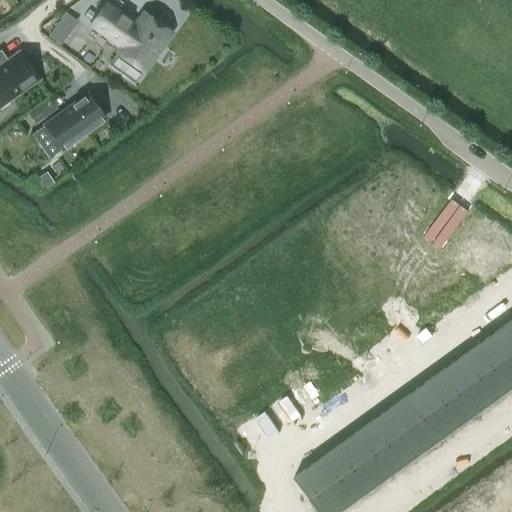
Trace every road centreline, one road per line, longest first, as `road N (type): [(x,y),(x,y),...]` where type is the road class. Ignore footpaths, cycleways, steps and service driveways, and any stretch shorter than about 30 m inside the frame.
road 1 (unclassified): [(511,178),(262,0)]
road 2 (unclassified): [(110,511),(0,359)]
